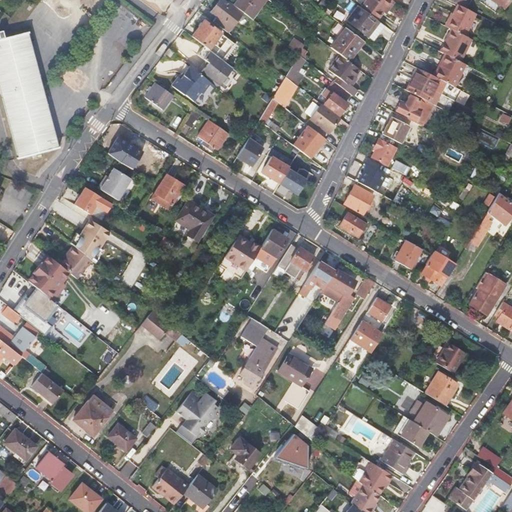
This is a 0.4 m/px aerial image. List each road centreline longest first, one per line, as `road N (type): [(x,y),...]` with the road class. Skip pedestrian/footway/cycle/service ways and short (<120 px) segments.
road 1 (residential): [(422,0),(305,227)]
road 2 (residential): [(511,354),(305,227)]
road 3 (residential): [(305,227),(109,106)]
road 4 (residential): [(0,273),(109,106)]
road 5 (residential): [(0,391),(151,511)]
road 6 (residential): [(405,511),(511,363)]
road 7 (residential): [(109,106),(191,0)]
